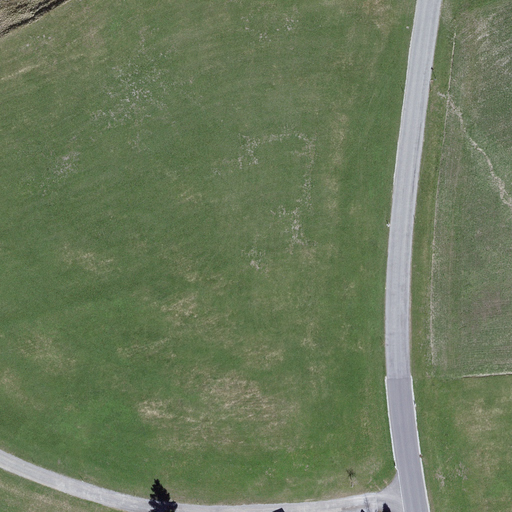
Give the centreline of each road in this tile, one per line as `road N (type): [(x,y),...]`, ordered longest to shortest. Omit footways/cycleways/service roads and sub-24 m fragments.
road 1 (tertiary): [(417,482),(401,364),(411,149),(439,0)]
road 2 (residential): [(233,511),(118,501),(0,458)]
